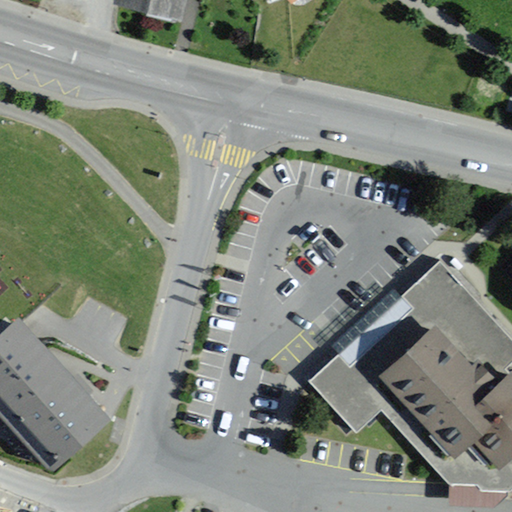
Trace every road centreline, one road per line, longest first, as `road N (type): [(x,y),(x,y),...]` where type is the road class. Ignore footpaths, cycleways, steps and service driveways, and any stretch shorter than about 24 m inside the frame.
road 1 (residential): [(234,99),(144,449),(127,482),(89,499)]
road 2 (secondary): [(234,99),(511,161)]
road 3 (secondary): [(0,29),(234,99)]
